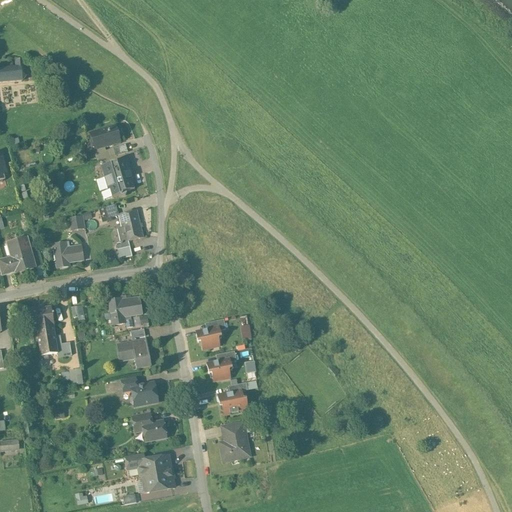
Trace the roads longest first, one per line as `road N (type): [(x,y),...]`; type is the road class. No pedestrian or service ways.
road 1 (residential): [(159,269),(175,317),(208,511)]
road 2 (residential): [(0,297),(159,269)]
road 3 (residential): [(141,119),(160,173),(159,269)]
